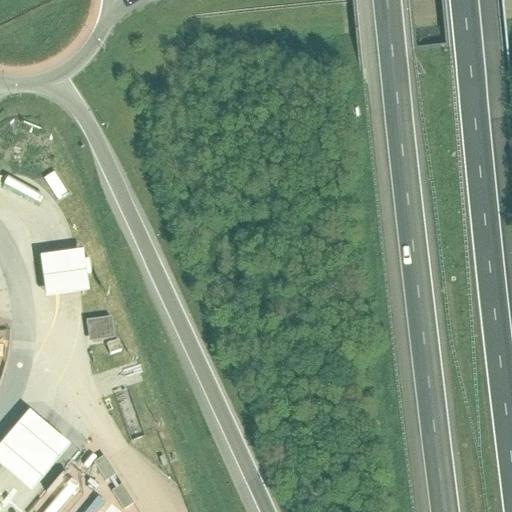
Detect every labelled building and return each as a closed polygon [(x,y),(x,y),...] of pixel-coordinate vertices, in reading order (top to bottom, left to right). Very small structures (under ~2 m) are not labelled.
[(54,175),(43,181),(56,202),(67,195),(54,175)] [(83,276),(80,260),(79,248),(73,249),(51,252),(36,254),(42,297),(57,295),(79,292),(85,291),(85,289),(83,276)] [(113,341),(110,320),(85,323),(86,328),(87,328),(89,340),(92,340),(92,344),(113,341)] [(117,343),(105,347),(109,357),(120,353),(117,343)] [(25,411),(0,440),(0,467),(3,471),(28,491),(67,446),(43,425),(25,411)] [(102,457),(92,463),(103,482),(114,475),(102,457)] [(121,487),(111,492),(123,511),(132,506),(121,487)]
